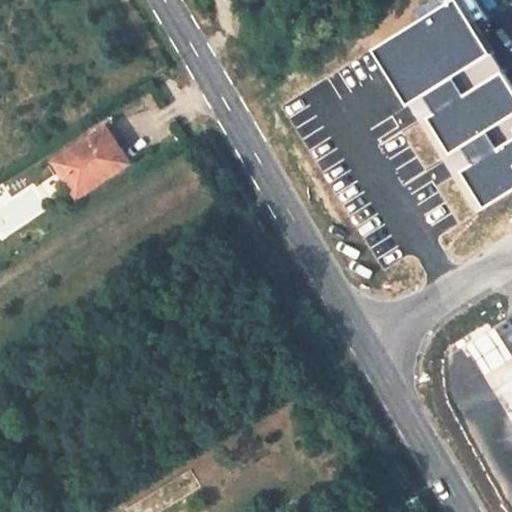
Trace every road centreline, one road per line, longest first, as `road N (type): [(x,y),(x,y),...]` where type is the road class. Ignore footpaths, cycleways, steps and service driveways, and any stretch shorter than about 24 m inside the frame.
road 1 (secondary): [(376,356),(168,0)]
road 2 (secondary): [(467,511),(376,356)]
road 3 (residential): [(376,356),(511,268)]
